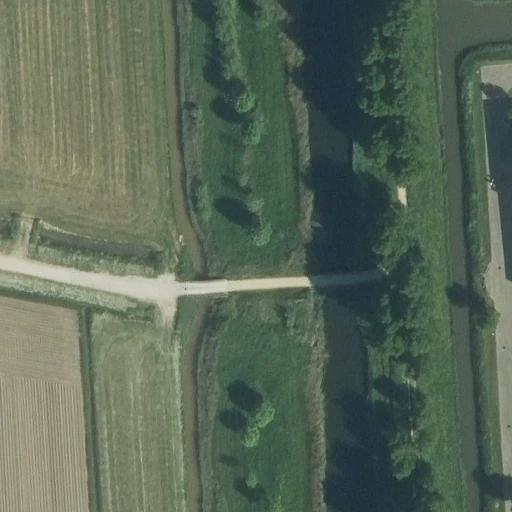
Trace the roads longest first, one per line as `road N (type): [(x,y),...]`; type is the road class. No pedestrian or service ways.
road 1 (track): [(393,0),(418,511)]
road 2 (unclassified): [(308,282),(146,290),(0,261)]
